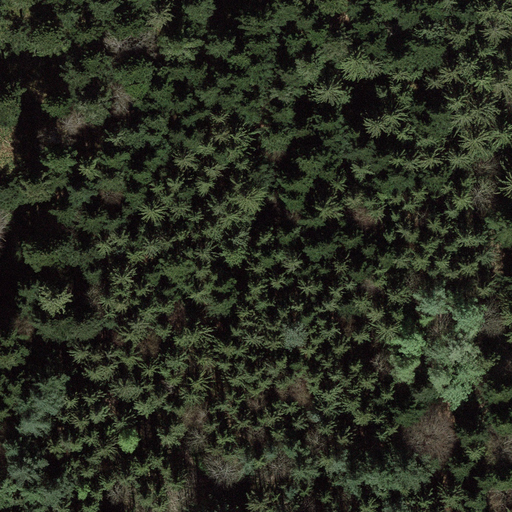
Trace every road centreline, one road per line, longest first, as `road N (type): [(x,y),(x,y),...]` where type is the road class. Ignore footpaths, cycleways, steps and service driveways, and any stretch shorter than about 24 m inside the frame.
road 1 (track): [(243,511),(200,459),(0,323)]
road 2 (track): [(511,387),(500,326),(501,205),(511,147)]
